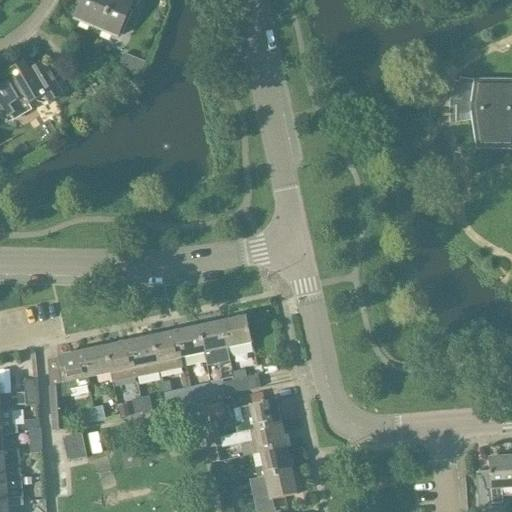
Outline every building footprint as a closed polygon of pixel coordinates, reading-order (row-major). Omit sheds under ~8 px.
[(117,38),(133,0),(83,0),(75,20),(117,38)] [(48,105),(64,96),(43,62),(35,68),(35,69),(30,72),(24,63),(9,72),(14,80),(8,84),(5,80),(0,82),(0,106),(7,119),(43,97),(48,105)] [(470,103),(470,113),(476,151),(511,150),(511,79),(474,80),(470,103)] [(223,322),(228,347),(251,343),(246,317),(223,322)] [(223,322),(199,327),(204,352),(228,347),(223,322)] [(199,327),(176,331),(181,357),(204,352),(199,327)] [(151,336),(159,373),(183,368),(181,357),(176,331),(151,336)] [(129,341),(137,378),(159,373),(151,336),(129,341)] [(114,383),(137,378),(129,341),(106,346),(111,372),(114,383)] [(106,346),(82,351),(87,377),(111,372),(106,346)] [(78,379),(87,377),(82,351),(58,356),(63,382),(64,382),(65,385),(67,388),(77,386),(79,381),(78,379)] [(245,372),(233,374),(235,381),(246,378),(245,372)] [(235,381),(237,393),(261,388),(258,376),(246,378),(235,381)] [(40,405),(38,381),(24,382),(26,406),(40,405)] [(225,396),(237,393),(235,381),(222,384),(225,396)] [(187,389),(190,403),(199,401),(196,387),(191,388),(187,389)] [(66,430),(63,388),(50,389),(53,431),(66,430)] [(182,405),(190,403),(187,389),(183,390),(179,390),(182,405)] [(0,407),(0,411),(15,410),(15,406),(25,405),(24,394),(0,395),(0,407)] [(141,399),(144,413),(152,411),(149,397),(141,399)] [(135,415),(144,413),(141,399),(132,401),(135,415)] [(276,400),(240,408),(243,422),(235,423),(237,433),(247,431),(255,430),(281,424),(276,400)] [(121,418),(130,416),(127,404),(119,406),(121,418)] [(226,417),(223,404),(200,408),(205,433),(220,429),(217,419),(226,417)] [(2,427),(0,411),(0,407),(0,431),(2,431),(2,436),(17,434),(16,426),(2,427)] [(94,409),(97,423),(106,421),(103,407),(94,409)] [(17,430),(41,428),(41,420),(17,421),(17,430)] [(281,424),(255,430),(247,431),(252,455),(260,453),(286,447),(281,424)] [(3,451),(2,436),(2,431),(0,431),(0,454),(3,455),(3,459),(19,458),(18,450),(3,451)] [(68,463),(87,459),(82,435),(63,439),(68,463)] [(224,446),(221,437),(207,440),(209,449),(219,447),(224,446)] [(43,453),(42,439),(29,440),(30,454),(43,453)] [(219,447),(209,449),(212,464),(222,461),(219,447)] [(257,478),(265,476),(291,471),(286,447),(260,453),(263,467),(255,469),(257,478)] [(0,480),(5,480),(5,483),(21,482),(20,475),(5,476),(3,459),(3,455),(0,454),(0,480)] [(501,490),(511,488),(511,459),(511,457),(488,459),(489,473),(475,474),(478,506),(502,504),(501,490)] [(296,494),(291,471),(265,476),(270,500),(296,494)] [(217,486),(232,483),(230,476),(215,479),(217,486)] [(0,503),(6,503),(6,506),(22,505),(22,498),(7,499),(5,483),(5,480),(0,480),(0,503)] [(234,493),(232,483),(217,486),(219,496),(234,493)] [(234,511),(232,502),(221,504),(222,511),(234,511)]
